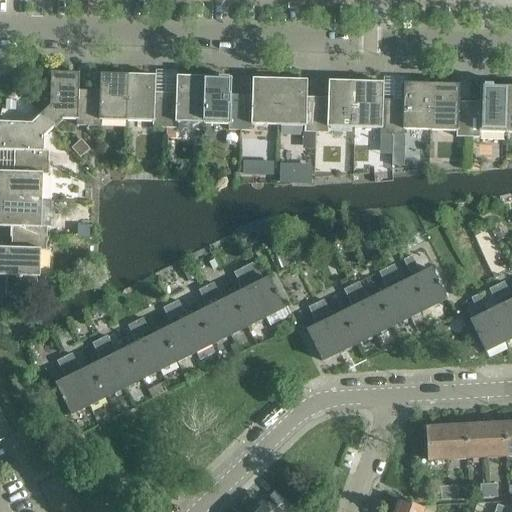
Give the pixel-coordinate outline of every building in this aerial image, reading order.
[(88,127),(89,91),(79,91),(79,74),(74,74),(74,75),(51,74),(50,107),(41,115),(53,129),(63,120),(77,120),(77,126),(88,127)] [(127,122),(128,77),(106,76),(106,75),(100,75),(100,91),(89,91),(88,127),(100,127),(100,121),(127,122)] [(165,129),(165,93),(155,93),(156,77),(150,76),(150,77),(128,77),(127,122),(153,123),(152,129),(165,129)] [(203,124),(204,79),(182,78),(182,77),(177,77),(176,94),(165,93),(165,129),(176,129),(176,123),(203,124)] [(241,131),(242,96),(231,95),(232,79),(226,79),(226,80),(204,79),(203,124),(229,125),(228,131),(241,131)] [(279,127),(280,81),(258,81),(258,80),(252,80),(252,96),(242,96),(241,131),(252,132),(252,126),(279,127)] [(317,134),(318,98),(307,98),(307,81),(302,81),(302,82),(280,81),(279,127),(305,127),(304,133),(317,134)] [(355,129),(356,84),(334,83),(334,82),(328,82),(328,98),(318,98),(317,134),(328,134),(328,128),(355,129)] [(393,136),(394,100),(383,100),(383,84),(378,83),(378,84),(356,84),(355,129),(381,130),(380,136),(393,136)] [(431,131),(432,86),(410,85),(410,84),(404,84),(404,101),(394,100),(393,136),(404,136),(404,130),(431,131)] [(468,138),(469,103),(459,102),(459,86),(454,86),(454,87),(432,86),(431,131),(456,132),(456,138),(468,138)] [(507,133),(508,88),(486,88),(486,87),(480,87),(480,103),(469,103),(468,138),(480,139),(480,133),(507,133)] [(44,152),(44,137),(53,129),(41,115),(31,124),(0,123),(0,151),(14,152),(14,162),(49,163),(50,152),(44,152)] [(0,200),(42,201),(43,175),(49,175),(49,163),(14,162),(13,173),(0,172),(0,200)] [(41,228),(42,201),(0,200),(0,227),(12,228),(12,239),(47,240),(47,228),(41,228)] [(0,276),(40,278),(41,251),(47,251),(47,240),(12,239),(12,249),(0,248),(0,276)] [(447,300),(432,271),(423,275),(418,269),(412,257),(405,260),(414,279),(429,309),(447,300)] [(255,278),(249,266),(242,269),(248,281),(255,278)] [(429,309),(414,279),(405,284),(400,277),(394,266),(387,269),(396,288),(411,318),(429,309)] [(248,281),(242,269),(234,273),(240,285),(248,281)] [(411,318),(396,288),(387,269),(379,273),(385,285),(384,286),(388,293),(378,297),(393,327),(411,318)] [(284,309),(269,280),(251,289),(266,318),(284,309)] [(511,297),(510,295),(504,282),(497,286),(503,298),(506,305),(511,317),(511,297)] [(220,295),(214,283),(206,287),(212,299),(220,295)] [(393,327),(378,297),(369,302),(366,295),(365,295),(359,283),(351,287),(361,306),(375,336),(393,327)] [(503,298),(497,286),(489,290),(495,302),(503,298)] [(212,299),(206,287),(199,291),(205,303),(212,299)] [(375,336),(361,306),(351,287),(344,291),(350,303),(352,311),(343,315),(358,344),(375,336)] [(266,318),(251,289),(234,297),(248,327),(266,318)] [(485,307),(479,295),(471,299),(477,311),(485,307)] [(248,327),(234,297),(216,306),(231,336),(248,327)] [(184,313),(178,301),(171,305),(177,317),(184,313)] [(329,313),(323,301),(316,305),(322,317),(329,313)] [(177,317),(171,305),(163,309),(169,321),(177,317)] [(325,324),(322,317),(316,305),(308,308),(314,320),(312,321),(316,328),(307,333),(322,362),(340,353),(325,324)] [(511,339),(511,317),(506,305),(488,314),(503,344),(511,339)] [(231,336),(216,306),(198,315),(213,345),(231,336)] [(503,344),(488,314),(471,323),(485,353),(503,344)] [(213,345),(198,315),(180,324),(195,354),(213,345)] [(358,344),(343,315),(325,324),(340,353),(358,344)] [(149,331),(143,319),(135,323),(141,335),(149,331)] [(141,335),(135,323),(128,326),(134,338),(141,335)] [(195,354),(180,324),(163,333),(177,363),(195,354)] [(177,363),(163,333),(145,342),(160,371),(177,363)] [(113,349),(107,337),(100,340),(106,352),(113,349)] [(109,359),(106,352),(100,340),(92,344),(98,356),(97,357),(101,364),(92,368),(106,398),(124,389),(109,359)] [(160,371),(145,342),(127,351),(142,380),(160,371)] [(142,380),(127,351),(109,359),(124,389),(142,380)] [(78,366),(72,354),(64,358),(70,370),(78,366)] [(70,370),(64,358),(57,362),(63,374),(70,370)] [(106,398),(92,368),(74,377),(89,407),(106,398)] [(89,407),(74,377),(56,386),(71,416),(89,407)] [(507,458),(505,424),(485,426),(487,459),(507,458)] [(487,459),(485,426),(466,427),(467,460),(487,459)] [(467,460),(466,427),(446,428),(448,461),(467,460)] [(448,461),(446,428),(426,429),(427,462),(448,461)] [(498,498),(497,484),(488,485),(489,498),(498,498)] [(489,498),(488,485),(480,485),(480,499),(489,498)] [(458,500),(458,486),(449,487),(450,501),(458,500)] [(450,501),(449,487),(440,487),(441,501),(450,501)] [(423,511),(424,510),(400,501),(395,511),(423,511)]
